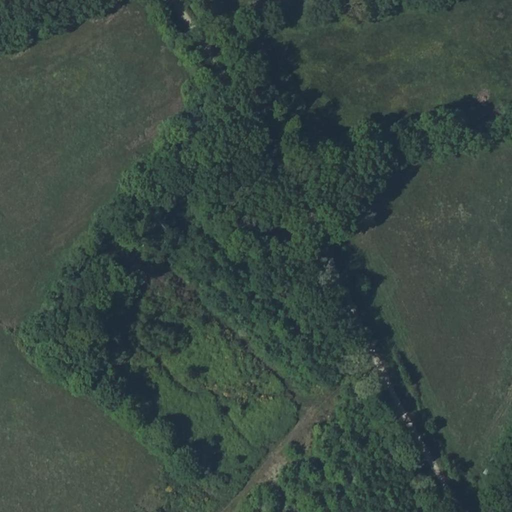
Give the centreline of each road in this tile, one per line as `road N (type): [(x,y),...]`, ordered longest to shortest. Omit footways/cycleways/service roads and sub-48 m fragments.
road 1 (track): [(170,0),(294,197),(457,511)]
road 2 (track): [(219,511),(350,373),(374,358)]
